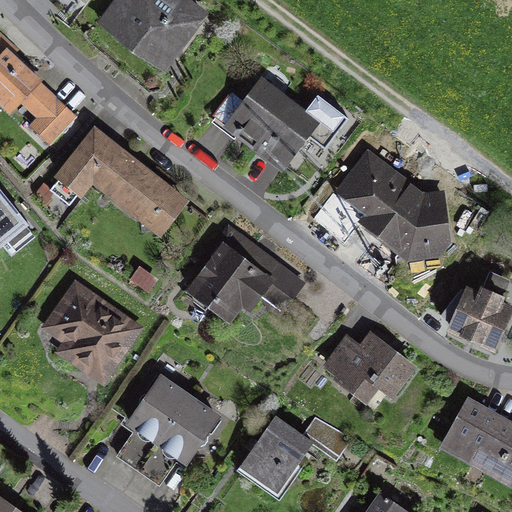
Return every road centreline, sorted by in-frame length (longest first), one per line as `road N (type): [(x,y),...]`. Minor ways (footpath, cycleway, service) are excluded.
road 1 (residential): [(511,377),(444,353),(76,69),(6,0)]
road 2 (residential): [(122,511),(0,428)]
